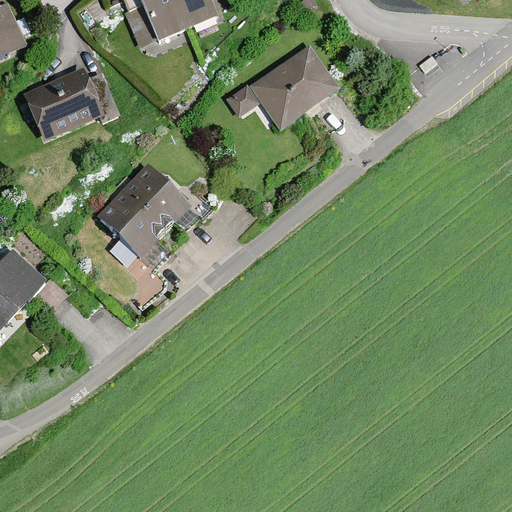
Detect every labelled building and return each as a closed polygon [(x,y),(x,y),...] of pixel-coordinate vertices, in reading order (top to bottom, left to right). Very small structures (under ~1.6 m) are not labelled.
[(127,0),(128,3),(136,0),(143,0),(159,37),(186,26),(175,0),(127,0)] [(176,0),(188,26),(215,15),(208,0),(176,0)] [(0,62),(26,50),(6,6),(0,8),(0,62)] [(337,90),(310,51),(253,90),(280,129),(337,90)] [(121,120),(103,79),(89,85),(83,70),(23,96),(44,145),(101,120),(104,127),(121,120)] [(183,200),(151,170),(102,220),(160,276),(174,262),(155,244),(176,222),(188,234),(209,212),(190,193),(183,200)] [(46,287),(10,254),(0,265),(0,328),(19,308),(24,312),(46,287)]
